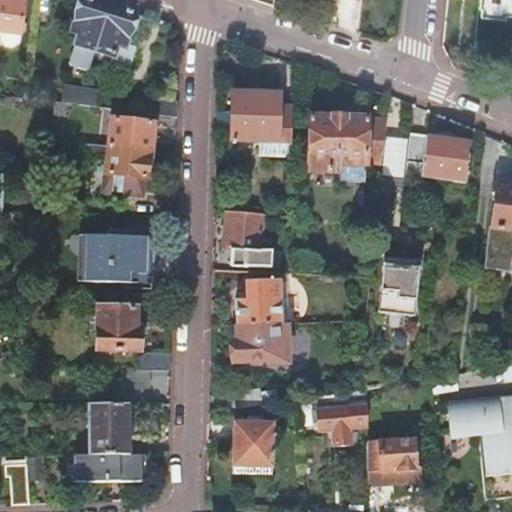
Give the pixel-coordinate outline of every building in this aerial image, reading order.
[(24,2),(0,0),(0,35),(19,38),(24,2)] [(108,7),(84,0),(81,0),(72,30),(80,32),(69,67),(88,73),(94,54),(108,7)] [(511,0),(479,0),(478,11),(508,13),(508,8),(511,8),(511,0)] [(134,16),(108,7),(94,54),(111,59),(110,64),(117,66),(116,67),(122,69),(123,67),(130,69),(135,50),(124,47),(134,16)] [(478,11),(477,21),(507,24),(508,18),(508,13),(478,11)] [(63,89),(61,104),(71,105),(78,106),(82,92),(63,89)] [(82,92),(78,106),(93,108),(95,94),(82,92)] [(277,157),(291,157),(292,109),(279,109),(279,97),(231,95),(230,143),(260,144),(259,157),(277,157)] [(148,115),(177,119),(178,102),(150,99),(148,115)] [(366,166),(382,166),(386,122),(368,121),(368,119),(310,117),(308,174),(340,175),(340,167),(366,168),(366,166)] [(108,149),(150,154),(153,125),(111,120),(108,149)] [(470,144),(410,136),(406,179),(465,186),(470,144)] [(108,149),(84,146),(83,161),(107,163),(105,186),(143,189),(144,180),(148,180),(150,154),(108,149)] [(38,162),(36,180),(46,181),(48,162),(38,162)] [(143,189),(105,186),(104,193),(142,197),(143,189)] [(511,187),(497,186),(495,201),(492,226),(491,230),(511,233),(511,187)] [(263,218),(226,215),(222,251),(259,254),(263,218)] [(423,217),(422,224),(436,226),(437,218),(423,217)] [(83,263),(152,265),(153,241),(133,240),(133,231),(107,230),(107,237),(85,236),(83,263)] [(434,248),(436,232),(422,231),(421,246),(434,248)] [(78,236),(76,263),(83,263),(85,236),(78,236)] [(221,258),(220,273),(267,275),(267,261),(221,258)] [(383,259),(378,313),(384,313),(383,325),(405,326),(405,315),(412,316),(418,262),(383,259)] [(151,276),(152,265),(83,263),(83,282),(129,284),(130,275),(151,276)] [(150,290),(151,276),(130,275),(129,284),(129,289),(150,290)] [(234,302),(235,328),(281,326),(280,282),(247,283),(247,302),(234,302)] [(98,308),(96,353),(140,353),(140,332),(135,332),(135,309),(98,308)] [(281,326),(235,328),(236,344),(232,344),(233,363),(268,363),(268,366),(288,366),(286,326),(281,326)] [(136,361),(135,373),(169,373),(170,354),(146,354),(136,361)] [(231,412),(261,407),(258,391),(228,396),(231,412)] [(367,391),(301,400),(302,410),(318,408),(367,401),(367,391)] [(511,397),(448,404),(451,434),(486,431),(486,437),(481,437),(486,501),(511,498),(511,397)] [(128,405),(88,406),(88,457),(129,457),(128,405)] [(318,408),(302,410),(302,419),(310,418),(316,418),(316,412),(318,412),(318,408)] [(317,433),(367,429),(367,408),(318,412),(316,412),(316,418),(317,432),(317,433)] [(233,424),(231,468),(271,470),(273,425),(233,424)] [(367,445),(367,487),(382,486),(382,491),(394,491),(393,485),(420,483),(419,469),(415,469),(413,442),(367,445)] [(88,457),(76,457),(76,483),(138,482),(139,456),(129,457),(88,457)] [(14,458),(1,459),(2,473),(15,473),(14,458)]
